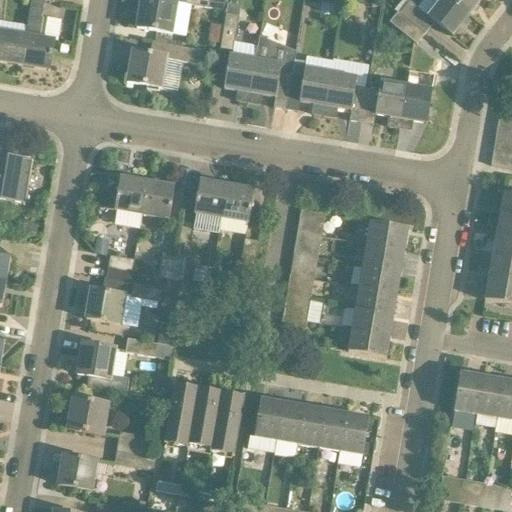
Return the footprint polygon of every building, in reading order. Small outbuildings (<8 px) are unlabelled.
[(54,0),(31,0),(25,38),(20,68),(49,73),(54,43),(45,42),(49,20),(41,19),(44,3),(54,4),(54,0)] [(177,5),(161,3),(146,0),(141,0),(136,31),(172,37),(177,5)] [(177,0),(177,5),(191,8),(226,14),(226,13),(226,12),(227,7),(228,0),(225,0),(177,0)] [(452,39),(469,17),(448,0),(424,0),(417,11),(404,0),(394,13),(397,15),(425,37),(434,25),(452,39)] [(448,0),(469,17),(482,0),(448,0)] [(416,47),(425,37),(397,15),(389,25),(416,47)] [(224,26),(222,41),(220,51),(233,53),(239,18),(226,16),(224,26)] [(0,34),(0,64),(20,68),(25,38),(0,34)] [(294,63),(295,63),(296,54),(295,54),(259,39),(258,48),(255,61),(247,106),(258,108),(260,98),(275,101),(273,111),(285,113),(291,78),(294,63)] [(131,60),(127,86),(145,89),(156,90),(161,91),(164,72),(166,62),(182,64),(201,68),(203,54),(181,50),(155,46),(154,45),(152,57),(138,55),(132,54),(131,60)] [(70,47),(61,46),(60,56),(68,58),(70,47)] [(247,106),(255,61),(233,57),(229,57),(223,91),(239,94),(237,104),(247,106)] [(305,69),(303,80),(291,78),(285,113),(298,115),(299,105),(314,107),(313,118),(323,119),(331,73),(305,69)] [(361,126),(367,91),(356,90),(358,78),(331,73),(323,119),(334,121),(335,111),(350,114),(349,124),(361,126)] [(399,132),(406,89),(381,85),(379,94),(367,91),(361,126),(373,128),(375,118),(390,120),(388,130),(399,132)] [(406,89),(399,132),(409,134),(411,124),(426,126),(432,93),(406,89)] [(511,110),(501,109),(499,121),(511,122),(511,110)] [(511,135),(511,122),(499,121),(497,133),(511,135)] [(511,147),(511,135),(497,133),(495,145),(511,147)] [(511,159),(511,147),(495,145),(493,157),(511,159)] [(511,159),(493,157),(491,169),(511,172),(511,159)] [(0,203),(24,208),(32,164),(7,159),(0,168),(0,203)] [(141,218),(147,185),(120,180),(117,196),(101,193),(98,211),(114,214),(141,218)] [(221,221),(227,188),(199,183),(194,217),(196,217),(221,221)] [(147,185),(141,218),(169,223),(174,189),(147,185)] [(227,188),(221,221),(247,226),(248,226),(254,192),(227,188)] [(499,217),(511,218),(511,196),(502,195),(499,217)] [(297,233),(321,237),(324,217),(301,213),(297,233)] [(511,241),(511,218),(499,217),(495,238),(511,241)] [(366,247),(404,253),(408,232),(369,225),(366,247)] [(317,261),(321,237),(297,233),(293,257),(317,261)] [(511,263),(511,241),(495,238),(491,260),(511,263)] [(0,283),(1,284),(2,273),(8,274),(10,261),(0,252),(0,247),(1,241),(0,240),(0,283)] [(96,241),(94,256),(106,258),(108,243),(96,241)] [(244,242),(241,263),(236,263),(231,292),(249,295),(257,244),(244,242)] [(401,275),(404,253),(366,247),(362,268),(401,275)] [(163,256),(159,280),(167,281),(171,282),(175,258),(163,256)] [(313,282),(317,261),(293,257),(290,278),(313,282)] [(110,258),(108,270),(131,274),(133,262),(110,258)] [(175,258),(171,282),(181,283),(183,284),(187,260),(175,258)] [(511,285),(511,263),(491,260),(488,282),(511,285)] [(397,296),(401,275),(362,268),(358,290),(397,296)] [(195,269),(193,282),(209,285),(211,271),(195,269)] [(310,303),(313,282),(290,278),(286,299),(310,303)] [(166,291),(164,304),(178,306),(178,303),(180,294),(180,293),(181,284),(181,283),(171,282),(167,281),(167,282),(166,291)] [(511,285),(488,282),(484,303),(511,307),(511,285)] [(133,286),(131,299),(164,304),(166,291),(158,290),(133,286)] [(393,318),(397,296),(358,290),(355,311),(393,318)] [(126,298),(111,295),(91,292),(86,322),(121,328),(122,323),(126,300),(126,298)] [(306,326),(310,303),(286,299),(282,322),(306,326)] [(390,340),(393,318),(355,311),(351,333),(390,340)] [(302,347),(306,326),(282,322),(279,343),(302,347)] [(386,361),(390,340),(351,333),(347,355),(386,361)] [(175,349),(128,341),(125,355),(172,363),(175,349)] [(76,377),(88,379),(86,391),(126,398),(129,381),(112,378),(117,352),(82,346),(76,377)] [(475,417),(481,379),(460,376),(453,414),(475,417)] [(496,421),(503,383),(481,379),(475,417),(477,418),(496,421)] [(511,423),(511,384),(503,383),(496,421),(511,423)] [(210,454),(223,457),(234,459),(244,399),(174,387),(164,446),(187,450),(188,447),(211,451),(210,454)] [(110,408),(92,405),(72,401),(67,432),(105,439),(110,408)] [(275,444),(282,405),(260,402),(253,440),(275,444)] [(297,447),(303,409),(282,405),(275,444),(297,447)] [(318,451),(325,413),(303,409),(297,447),(318,451)] [(340,455),(346,416),(325,413),(318,451),(340,455)] [(346,416),(340,455),(362,458),(368,420),(346,416)] [(117,453),(147,458),(149,445),(152,446),(153,440),(120,435),(117,453)] [(156,460),(147,458),(117,453),(115,467),(154,474),(156,460)] [(98,464),(83,462),(63,458),(58,488),(94,494),(98,464)] [(171,474),(160,472),(158,484),(169,486),(171,474)] [(460,507),(464,483),(442,480),(438,503),(460,507)] [(481,511),(485,487),(473,485),(466,484),(464,483),(460,507),(481,511)] [(156,494),(168,496),(169,487),(158,485),(156,494)] [(168,496),(179,498),(181,489),(169,487),(168,496)] [(489,511),(503,511),(507,490),(485,487),(481,511),(489,511)] [(179,498),(191,500),(193,491),(181,489),(179,498)] [(511,511),(511,491),(509,491),(507,490),(503,511),(511,511)] [(204,493),(193,491),(191,500),(203,502),(204,493)] [(204,493),(203,502),(214,504),(216,495),(204,493)] [(228,497),(216,495),(214,504),(226,506),(228,497)] [(142,511),(145,505),(135,503),(133,511),(138,511),(142,511)]
